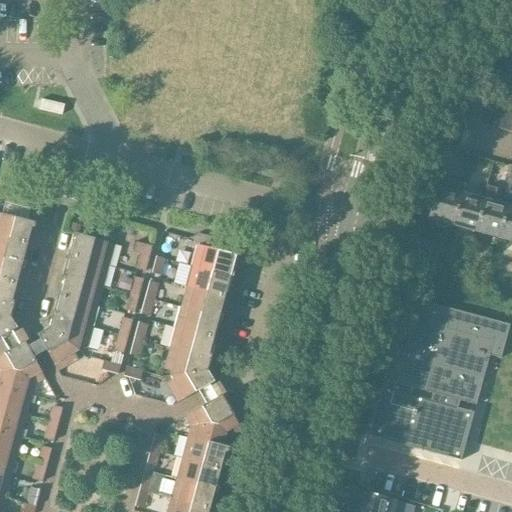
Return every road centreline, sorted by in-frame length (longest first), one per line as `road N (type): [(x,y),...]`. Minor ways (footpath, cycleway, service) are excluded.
road 1 (residential): [(26,333),(54,383),(170,416),(249,368),(279,262),(273,234),(282,205)]
road 2 (tertiary): [(280,511),(352,222)]
road 3 (tertiary): [(352,222),(402,81),(436,29),(473,0)]
road 4 (residential): [(282,205),(73,148)]
road 5 (residential): [(26,333),(73,148)]
